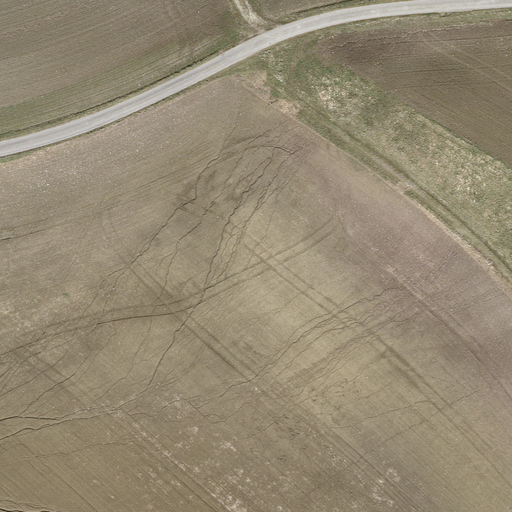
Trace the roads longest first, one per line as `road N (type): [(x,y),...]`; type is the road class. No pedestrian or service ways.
road 1 (track): [(495,0),(322,18),(135,105),(0,150)]
road 2 (track): [(511,269),(290,92),(242,0)]
